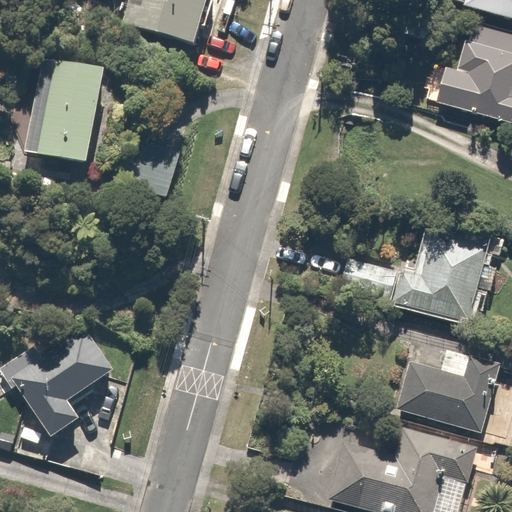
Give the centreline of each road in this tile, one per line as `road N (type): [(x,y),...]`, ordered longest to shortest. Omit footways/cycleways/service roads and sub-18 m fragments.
road 1 (residential): [(166,511),(309,0)]
road 2 (track): [(286,85),(418,120),(511,169)]
